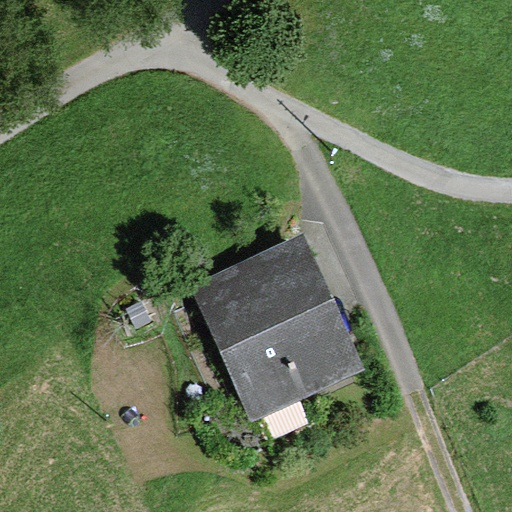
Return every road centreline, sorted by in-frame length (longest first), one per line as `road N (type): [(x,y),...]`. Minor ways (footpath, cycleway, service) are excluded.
road 1 (track): [(511,191),(425,176),(282,107)]
road 2 (residential): [(166,26),(0,128)]
